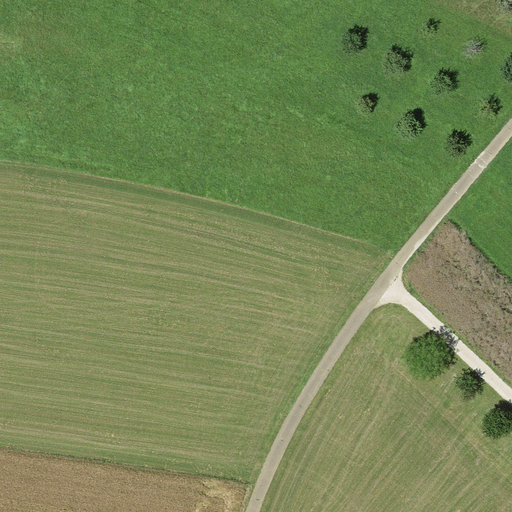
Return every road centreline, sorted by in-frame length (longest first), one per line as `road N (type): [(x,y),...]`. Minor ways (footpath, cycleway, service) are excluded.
road 1 (track): [(254,511),(302,391),(511,133)]
road 2 (track): [(381,290),(511,411)]
